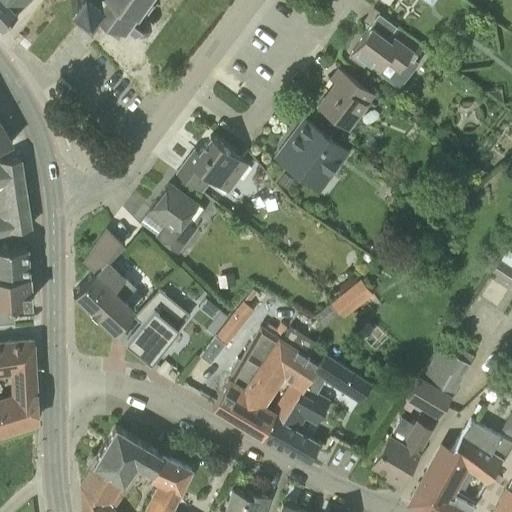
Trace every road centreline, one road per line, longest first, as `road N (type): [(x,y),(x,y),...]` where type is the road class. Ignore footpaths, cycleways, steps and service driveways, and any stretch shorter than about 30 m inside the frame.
road 1 (residential): [(53,377),(163,401),(402,511)]
road 2 (residential): [(54,197),(130,165),(250,0)]
road 3 (secondary): [(53,377),(54,197)]
road 4 (secondary): [(54,197),(43,147),(0,68)]
road 5 (secondary): [(58,511),(53,377)]
